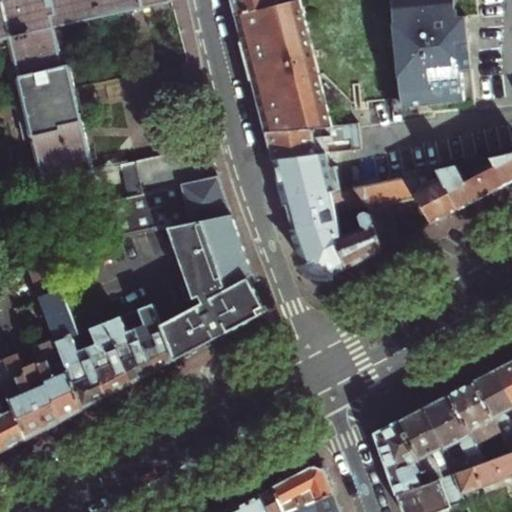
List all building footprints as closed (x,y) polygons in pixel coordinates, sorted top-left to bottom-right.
[(55,28),(173,1),(172,0),(0,0),(0,51),(9,49),(38,172),(43,171),(45,183),(87,174),(93,172),(79,109),(76,96),(74,86),(69,66),(63,67),(55,28)] [(233,0),(237,17),(292,4),(298,2),(300,2),(299,0),(233,0)] [(308,0),(306,0),(301,1),(305,18),(306,22),(333,129),(340,129),(342,141),(323,143),(325,152),(331,174),(335,192),(335,193),(349,190),(339,152),(341,151),(339,144),(360,139),(362,146),(372,144),(365,118),(340,124),(308,0)] [(455,0),(392,0),(404,99),(405,106),(420,105),(432,104),(432,106),(465,100),(462,70),(471,70),(466,17),(457,18),(455,0)] [(298,2),(292,4),(296,20),(305,18),(301,1),(300,2),(298,2)] [(268,134),(333,129),(306,22),(305,18),(296,20),(292,4),(237,17),(254,77),(256,86),(264,120),(268,134)] [(405,106),(404,99),(395,99),(397,116),(421,114),(420,105),(405,106)] [(274,158),(325,152),(323,143),(342,141),(340,129),(333,129),(268,134),(272,150),(274,158)] [(142,194),(218,176),(213,157),(211,146),(134,163),(142,194)] [(462,181),(454,166),(439,169),(442,175),(460,209),(499,189),(511,181),(511,151),(505,153),(485,158),(482,159),(487,168),(462,181)] [(278,171),(281,185),(316,177),(331,174),(325,152),(274,158),(278,171)] [(424,184),(442,175),(439,169),(419,173),(418,174),(424,184)] [(316,177),(281,185),(284,194),(286,203),(333,193),(335,192),(331,174),(316,177)] [(460,209),(442,175),(424,184),(418,174),(408,176),(433,224),(447,217),(460,209)] [(222,186),(218,176),(142,194),(93,205),(102,242),(175,226),(232,214),(228,204),(222,202),(221,202),(219,192),(220,192),(222,186)] [(433,224),(408,176),(397,179),(385,181),(389,202),(395,201),(409,237),(423,229),(433,224)] [(368,206),(369,209),(385,249),(395,244),(404,239),(390,217),(385,218),(381,204),(389,202),(385,181),(371,185),(363,186),(368,206)] [(222,202),(228,204),(225,193),(222,186),(220,192),(219,192),(221,202),(222,202)] [(338,237),(348,269),(369,258),(385,249),(369,209),(358,212),(358,209),(368,206),(363,186),(350,190),(349,190),(335,193),(335,192),(333,193),(343,234),(338,237)] [(334,276),(348,269),(338,237),(343,234),(333,193),(286,203),(297,231),(311,265),(324,271),(334,276)] [(249,279),(254,276),(252,269),(232,214),(175,226),(196,299),(202,296),(205,303),(163,325),(176,359),(191,352),(267,312),(251,279),(249,280),(249,279)] [(39,255),(0,263),(0,290),(19,286),(13,269),(28,265),(56,334),(59,343),(77,336),(81,335),(45,254),(39,255)] [(148,325),(139,328),(155,371),(165,366),(176,359),(163,325),(156,305),(142,311),(148,325)] [(124,318),(111,323),(134,382),(144,377),(155,371),(139,328),(129,332),(124,318)] [(111,323),(95,329),(105,354),(101,355),(100,352),(95,350),(93,350),(96,357),(111,394),(123,388),(134,382),(111,323)] [(0,335),(0,362),(7,359),(20,354),(10,331),(0,335)] [(59,343),(56,334),(33,344),(40,362),(63,420),(74,414),(85,408),(59,343)] [(84,354),(77,336),(59,343),(85,408),(99,401),(111,394),(96,357),(93,350),(84,354)] [(26,368),(20,354),(7,359),(0,362),(0,385),(5,385),(10,396),(16,410),(30,438),(41,432),(52,426),(26,368)] [(63,420),(40,362),(26,368),(52,426),(57,423),(63,420)] [(511,363),(510,364),(499,370),(511,394),(511,363)] [(487,377),(475,383),(502,432),(504,436),(511,431),(511,422),(509,416),(503,412),(511,407),(511,394),(499,370),(487,377)] [(502,432),(475,383),(463,389),(452,395),(477,444),(502,432)] [(477,444),(452,395),(440,401),(426,409),(447,449),(464,441),(464,447),(476,467),(478,466),(487,463),(477,444)] [(416,414),(401,422),(433,483),(446,478),(438,461),(433,456),(447,449),(426,409),(416,414)] [(0,453),(15,445),(30,438),(16,410),(6,413),(0,410),(0,453)] [(395,478),(401,495),(433,483),(401,422),(391,427),(378,434),(395,478)] [(511,453),(503,457),(498,459),(506,479),(511,477),(511,453)] [(506,479),(498,459),(487,463),(478,466),(486,487),(497,483),(506,479)] [(276,488),(288,511),(295,511),(337,496),(327,469),(317,466),(297,477),(276,488)] [(486,487),(478,466),(476,467),(459,473),(457,474),(464,495),(476,490),(486,487)] [(433,483),(401,495),(407,509),(407,511),(442,511),(468,503),(464,495),(457,474),(446,478),(433,483)] [(249,502),(230,511),(288,511),(276,488),(249,502)] [(337,496),(295,511),(343,511),(341,508),(337,496)]
